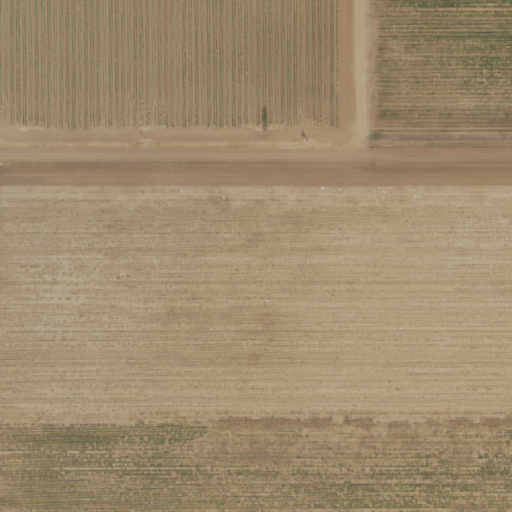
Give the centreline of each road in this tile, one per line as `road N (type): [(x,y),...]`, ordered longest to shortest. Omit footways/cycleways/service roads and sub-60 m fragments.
road 1 (residential): [(0,159),(511,157)]
road 2 (residential): [(338,0),(318,159)]
